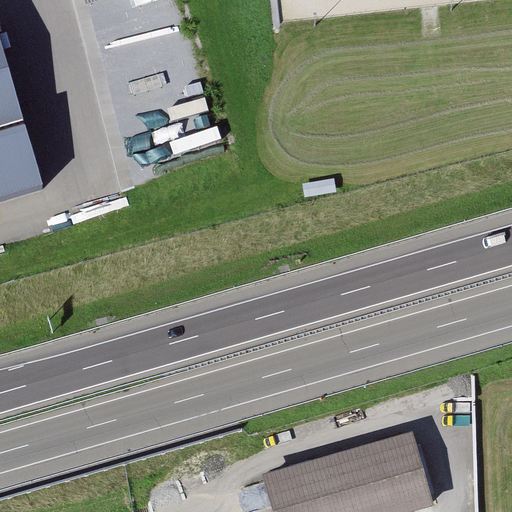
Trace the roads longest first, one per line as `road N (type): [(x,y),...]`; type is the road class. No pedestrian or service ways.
road 1 (motorway): [(511,245),(0,392)]
road 2 (motorway): [(0,453),(511,307)]
